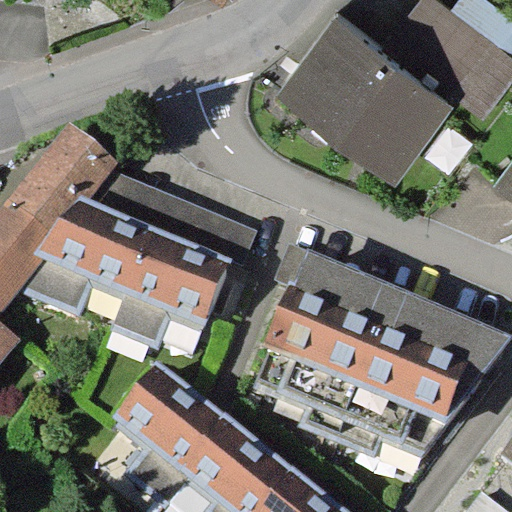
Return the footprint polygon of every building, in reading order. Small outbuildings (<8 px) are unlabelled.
[(424,0),(395,40),(479,102),(511,57),(511,54),(439,0),(424,0)] [(447,100),(337,15),(284,87),(395,169),(447,100)] [(118,163),(68,120),(0,207),(0,310),(22,285),(46,258),(32,252),(79,199),(88,201),(112,171),(118,163)] [(511,165),(495,189),(511,201),(511,165)] [(255,230),(112,171),(88,201),(231,260),(224,280),(237,284),(255,230)] [(231,260),(88,201),(79,199),(32,252),(46,258),(89,276),(125,292),(168,310),(207,327),(224,280),(231,260)] [(76,305),(89,276),(46,258),(22,285),(76,305)] [(484,346),(305,275),(292,310),(471,380),(484,346)] [(168,310),(125,292),(113,322),(157,339),(168,310)] [(471,380),(292,310),(263,377),(446,444),(471,380)] [(0,316),(0,365),(24,337),(0,316)] [(343,511),(157,363),(114,417),(149,444),(186,476),(215,497),(232,511),(343,511)] [(164,500),(186,476),(149,444),(128,469),(164,500)] [(509,511),(482,491),(466,511),(509,511)] [(232,511),(215,497),(202,511),(232,511)]
